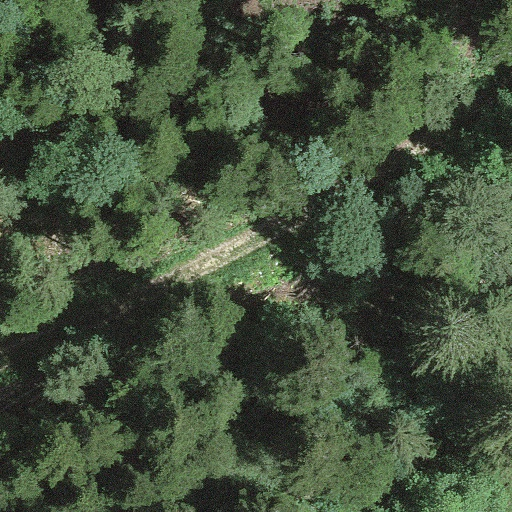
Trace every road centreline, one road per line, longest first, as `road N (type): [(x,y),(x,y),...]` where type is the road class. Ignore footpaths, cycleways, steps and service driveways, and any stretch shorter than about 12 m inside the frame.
road 1 (track): [(511,101),(169,303),(0,382)]
road 2 (track): [(363,511),(421,450),(511,397)]
